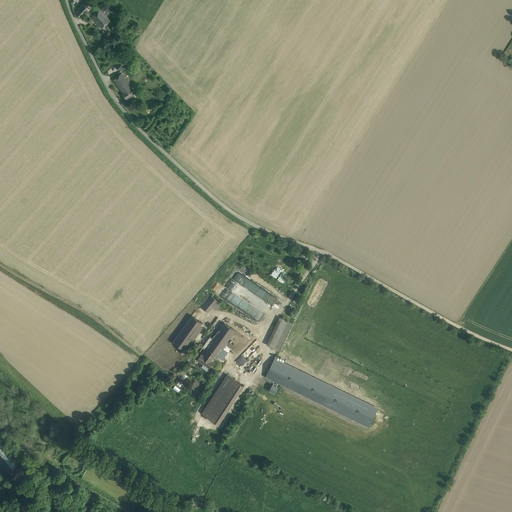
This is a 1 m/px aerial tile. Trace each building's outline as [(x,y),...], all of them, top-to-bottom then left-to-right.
[(83,3),(75,12),(82,18),(90,9),(87,6),(83,3)] [(109,13),(105,8),(103,10),(101,8),(100,8),(101,9),(106,16),(109,13)] [(106,16),(101,9),(92,17),(102,28),(111,21),(106,16)] [(120,62),(115,67),(119,70),(124,65),(120,62)] [(122,73),(113,79),(123,93),(132,87),(122,73)] [(123,93),(123,94),(126,99),(137,91),(133,86),(132,87),(123,93)] [(275,296),(235,275),(233,278),(243,284),(238,282),(230,278),(226,286),(225,288),(221,296),(220,298),(262,321),(272,302),(275,296)] [(211,295),(204,303),(210,309),(212,306),(218,301),(211,295)] [(222,305),(218,301),(212,306),(217,310),(222,305)] [(192,315),(173,341),(184,349),(202,323),(192,315)] [(282,318),(269,345),(274,348),(287,321),(282,318)] [(287,321),(274,348),(279,350),(292,323),(287,321)] [(224,322),(202,353),(213,361),(235,330),(224,322)] [(237,362),(245,370),(260,356),(251,347),(237,362)] [(202,353),(201,352),(197,358),(209,367),(213,361),(202,353)] [(369,424),(377,405),(284,365),(284,359),(278,356),(272,356),(263,378),(344,413),(348,413),(349,411),(352,413),(355,413),(355,421),(367,427),(369,422),(369,424)] [(228,375),(203,413),(218,423),(244,385),(228,375)] [(273,393),(276,386),(269,384),(267,391),(273,393)] [(8,455),(0,444),(0,454),(3,459),(16,475),(20,471),(8,455)]
